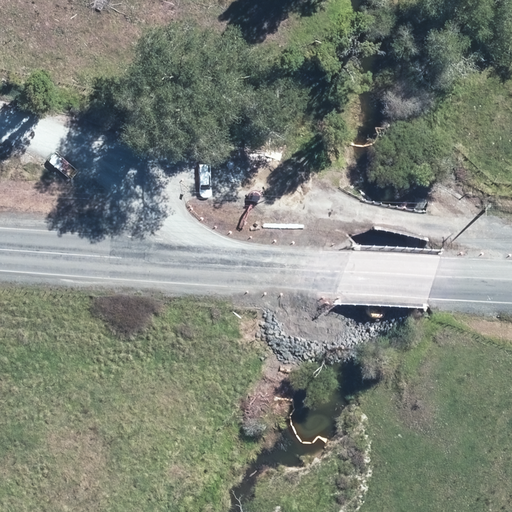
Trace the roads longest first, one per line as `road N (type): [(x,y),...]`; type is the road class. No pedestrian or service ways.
road 1 (unclassified): [(511,241),(151,168)]
road 2 (tertiary): [(511,280),(145,259)]
road 3 (unclassified): [(151,168),(0,130)]
road 4 (tertiary): [(145,259),(0,248)]
